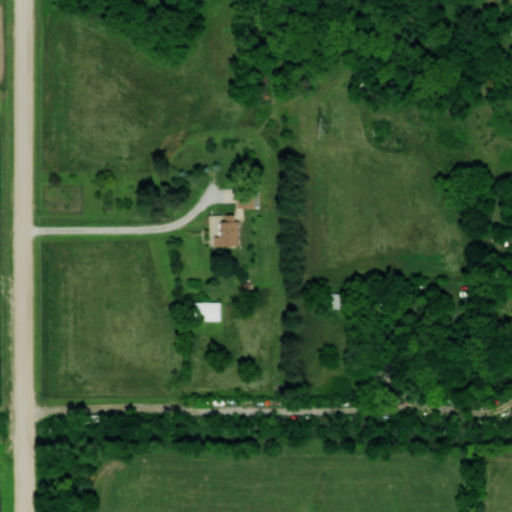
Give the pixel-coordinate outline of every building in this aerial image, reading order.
[(259,190),(242,190),(241,206),(259,206),(259,190)] [(243,245),(243,217),(224,217),(224,235),(219,235),(219,245),(243,245)] [(360,308),(360,292),(333,292),(333,308),(360,308)] [(225,301),(198,301),(198,320),(225,320),(225,301)] [(377,367),(377,382),(402,382),(402,357),(386,357),(386,367),(377,367)]
